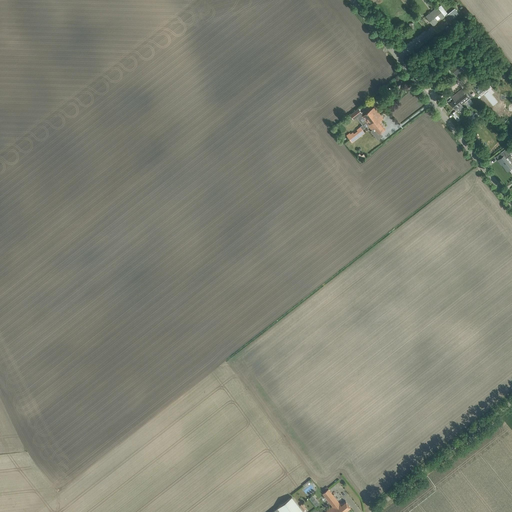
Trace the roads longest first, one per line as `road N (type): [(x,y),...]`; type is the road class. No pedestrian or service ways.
road 1 (tertiary): [(511,203),(352,0)]
road 2 (unclassified): [(372,511),(511,402)]
